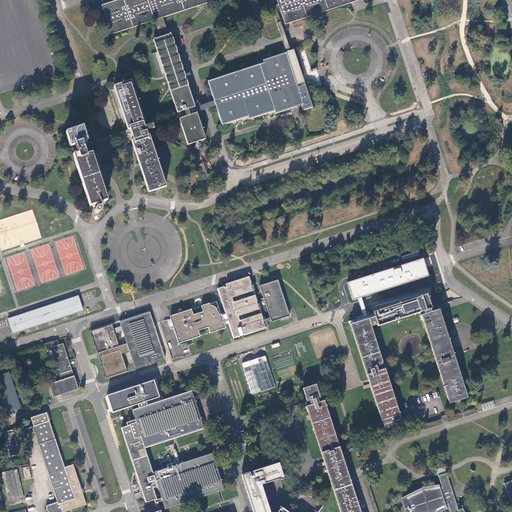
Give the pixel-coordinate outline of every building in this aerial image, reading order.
[(111,34),(154,20),(158,19),(162,18),(207,3),(213,1),(215,0),(117,0),(101,5),(106,18),(106,19),(106,20),(111,34)] [(276,8),(280,7),(279,5),(279,4),(275,5),(272,0),(269,0),(271,6),(272,8),(272,10),(279,31),(281,30),(283,29),(276,8)] [(279,5),(280,7),(286,24),(288,23),(290,23),(292,22),(350,3),(359,0),(358,0),(277,0),(279,4),(279,5)] [(159,34),(159,37),(162,36),(168,34),(167,33),(166,31),(162,18),(158,19),(154,20),(158,32),(159,34)] [(281,30),(279,31),(281,37),(282,39),(283,41),(287,53),(288,52),(290,52),(285,38),(285,36),(283,29),(281,30)] [(170,34),(168,34),(162,36),(159,37),(153,39),(157,52),(150,54),(158,78),(162,77),(161,75),(164,74),(165,77),(165,78),(169,88),(169,89),(169,90),(177,112),(181,111),(181,112),(182,114),(182,116),(183,117),(194,113),(194,112),(193,110),(193,108),(192,107),(194,107),(191,96),(187,84),(172,39),(170,34)] [(215,103),(216,106),(221,122),(222,125),(237,120),(241,119),(242,120),(242,121),(248,119),(248,120),(264,115),(267,113),(268,114),(268,116),(275,113),(275,114),(294,108),(302,105),(303,110),(310,108),(312,107),(305,85),(303,78),(293,51),(290,52),(288,52),(287,53),(262,60),(263,63),(259,65),(238,72),(234,73),(208,81),(214,101),(215,103)] [(129,129),(130,131),(143,127),(143,125),(145,124),(136,99),(136,97),(130,80),(113,86),(128,130),(129,129)] [(193,110),(194,112),(203,110),(207,108),(210,107),(216,106),(215,103),(214,101),(205,104),(202,105),(193,108),(193,110)] [(143,127),(144,129),(148,127),(157,124),(158,124),(159,124),(182,116),(182,114),(181,112),(157,120),(156,120),(155,121),(148,123),(145,124),(143,125),(143,127)] [(194,113),(183,117),(180,118),(188,144),(195,142),(198,141),(206,139),(197,112),(194,113)] [(75,145),(76,149),(83,146),(83,144),(82,143),(87,141),(86,138),(83,127),(82,126),(66,132),(66,133),(70,147),(75,145)] [(144,129),(143,127),(130,131),(131,133),(133,140),(131,140),(138,162),(140,166),(144,178),(146,186),(148,192),(155,190),(162,188),(165,187),(163,180),(163,179),(162,177),(148,135),(146,135),(144,129)] [(94,145),(131,133),(130,131),(129,129),(128,130),(126,130),(125,130),(124,131),(100,139),(83,144),(83,146),(86,155),(88,154),(87,147),(90,146),(94,145)] [(86,155),(83,146),(76,149),(78,153),(73,154),(90,206),(100,203),(106,201),(107,201),(104,191),(100,180),(91,153),(86,155)] [(200,164),(198,165),(199,173),(198,173),(198,175),(200,175),(200,176),(208,176),(213,171),(211,167),(212,166),(211,164),(210,165),(208,162),(207,162),(203,161),(200,164)] [(106,201),(100,203),(101,206),(97,207),(96,207),(95,208),(95,209),(95,210),(95,211),(96,212),(97,213),(98,213),(99,213),(100,212),(102,210),(102,205),(104,204),(107,204),(106,203),(106,201)] [(0,249),(0,250),(41,239),(33,210),(0,218),(0,249)] [(205,256),(196,226),(181,230),(190,261),(205,256)] [(349,282),(347,283),(353,300),(357,299),(359,298),(361,298),(365,296),(370,295),(373,294),(375,293),(381,291),(383,291),(385,290),(429,276),(427,270),(426,269),(425,265),(424,261),(423,258),(349,282)] [(249,277),(226,284),(226,286),(249,278),(249,277)] [(221,315),(224,324),(225,324),(228,323),(233,338),(265,328),(263,323),(263,320),(260,314),(239,321),(238,316),(259,309),(257,304),(255,295),(233,302),(232,297),(253,291),(252,285),(249,278),(226,286),(227,287),(225,288),(224,286),(217,288),(225,311),(225,314),(221,315)] [(263,320),(263,323),(265,322),(271,320),(272,322),(289,316),(278,280),(260,286),(270,318),(263,320)] [(427,295),(421,297),(426,311),(430,310),(431,309),(427,295)] [(13,333),(83,310),(78,296),(8,319),(13,333)] [(373,313),(375,317),(377,325),(378,327),(420,313),(426,311),(421,297),(373,313)] [(358,301),(364,320),(368,319),(362,301),(361,298),(359,298),(357,299),(358,301)] [(176,334),(178,341),(186,339),(186,341),(193,339),(200,336),(198,330),(209,327),(210,333),(225,328),(224,324),(221,315),(221,314),(219,315),(217,311),(215,307),(214,306),(213,306),(211,305),(210,306),(209,303),(201,306),(203,312),(198,313),(196,314),(194,314),(193,315),(191,309),(170,316),(171,318),(173,325),(176,334)] [(431,313),(421,316),(434,358),(435,359),(435,360),(449,404),(457,402),(459,402),(460,401),(468,399),(455,359),(452,351),(439,310),(431,313)] [(144,367),(149,366),(148,364),(135,369),(127,371),(106,378),(90,332),(112,325),(119,322),(149,312),(149,311),(137,315),(132,317),(119,321),(116,322),(89,331),(96,353),(98,357),(105,380),(132,371),(136,370),(144,367)] [(165,358),(149,312),(119,322),(121,326),(122,331),(126,343),(119,346),(115,333),(113,329),(112,325),(90,332),(106,378),(127,371),(122,354),(129,352),(135,369),(148,364),(149,366),(152,365),(151,363),(165,358)] [(369,319),(368,319),(371,327),(377,325),(375,317),(369,319)] [(368,379),(369,384),(371,388),(384,430),(392,428),(393,427),(395,427),(402,424),(387,376),(387,375),(371,327),(368,319),(364,320),(362,321),(350,325),(368,379)] [(59,345),(58,340),(53,341),(55,346),(51,347),(54,357),(59,371),(60,376),(58,377),(59,381),(49,384),(50,387),(53,397),(75,391),(79,389),(78,385),(76,380),(75,376),(73,375),(71,367),(69,361),(66,353),(66,351),(63,343),(59,345)] [(276,386),(265,356),(254,359),(242,363),(252,394),(264,390),(276,386)] [(0,375),(0,392),(6,413),(8,412),(15,410),(12,401),(3,374),(0,375)] [(322,458),(324,462),(325,466),(329,478),(340,511),(360,511),(355,497),(355,495),(354,493),(342,455),(341,453),(341,452),(324,401),(319,403),(317,399),(320,398),(320,396),(316,385),(303,389),(306,398),(307,402),(310,401),(311,403),(312,404),(306,406),(322,458)] [(177,438),(204,429),(201,418),(193,396),(192,392),(185,394),(173,398),(143,408),(140,409),(133,411),(136,420),(145,448),(173,439),(175,438),(177,438)] [(356,447),(354,448),(341,452),(341,453),(342,455),(355,451),(360,467),(361,470),(374,511),(377,511),(365,471),(364,469),(363,466),(358,450),(442,422),(445,421),(448,421),(463,416),(465,415),(472,413),(473,415),(474,414),(475,414),(474,409),(464,412),(460,401),(459,402),(457,402),(461,413),(446,418),(444,418),(442,419),(397,434),(395,427),(393,427),(392,428),(394,435),(356,447)] [(482,404),(484,410),(494,407),(492,401),(482,404)] [(34,426),(50,421),(47,413),(31,418),(34,426)] [(145,448),(136,420),(129,422),(130,425),(128,426),(121,428),(136,472),(143,492),(145,491),(148,501),(154,500),(155,503),(158,502),(162,501),(162,499),(161,498),(157,500),(153,487),(157,486),(153,473),(145,448)] [(57,444),(50,421),(34,426),(22,430),(24,436),(27,436),(35,433),(57,502),(46,506),(48,511),(64,511),(87,505),(82,492),(82,489),(73,464),(65,467),(64,466),(57,444)] [(19,454),(14,430),(4,432),(8,447),(10,456),(19,454)] [(247,431),(241,433),(246,447),(252,445),(247,431)] [(221,491),(224,490),(221,481),(218,473),(217,467),(215,462),(212,453),(185,462),(183,463),(181,463),(153,473),(157,486),(161,498),(162,499),(162,501),(165,510),(194,500),(219,492),(221,491)] [(280,479),(284,478),(279,462),(260,469),(254,471),(252,471),(253,476),(251,476),(249,472),(245,474),(241,475),(247,494),(252,510),(252,511),(269,511),(269,510),(263,490),(261,484),(280,479)] [(20,468),(26,497),(35,495),(29,467),(28,467),(21,468),(20,468)] [(444,468),(444,467),(436,470),(436,471),(436,473),(437,475),(438,477),(446,474),(446,472),(445,470),(444,468)] [(17,469),(1,472),(4,485),(1,486),(4,502),(24,498),(17,469)] [(463,511),(463,510),(463,509),(463,508),(458,509),(454,497),(452,489),(446,474),(438,477),(442,485),(438,487),(444,507),(448,506),(449,511),(463,511)] [(444,507),(438,487),(422,489),(416,492),(416,491),(420,489),(420,487),(416,489),(414,491),(413,491),(414,494),(401,500),(405,511),(438,511),(445,509),(444,507)]
